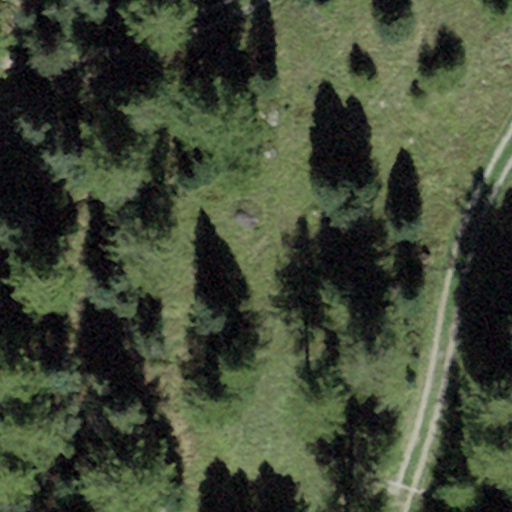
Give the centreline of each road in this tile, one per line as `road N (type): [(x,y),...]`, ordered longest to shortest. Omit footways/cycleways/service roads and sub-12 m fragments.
road 1 (track): [(397,511),(463,246),(511,146)]
road 2 (track): [(253,0),(0,106)]
